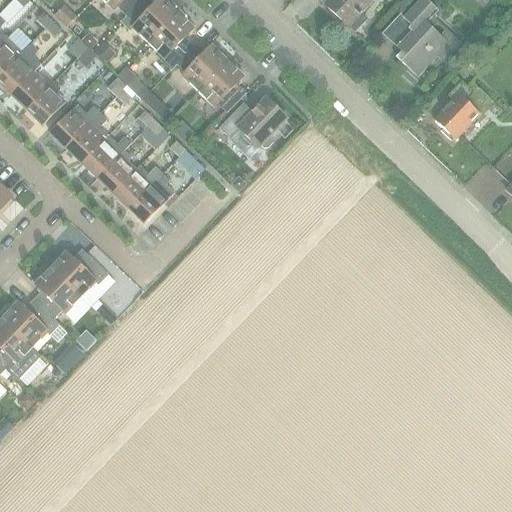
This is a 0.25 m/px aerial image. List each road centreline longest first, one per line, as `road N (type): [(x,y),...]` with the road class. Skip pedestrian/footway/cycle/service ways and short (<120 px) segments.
road 1 (residential): [(511,262),(243,0)]
road 2 (residential): [(218,198),(148,267),(127,259),(65,201)]
